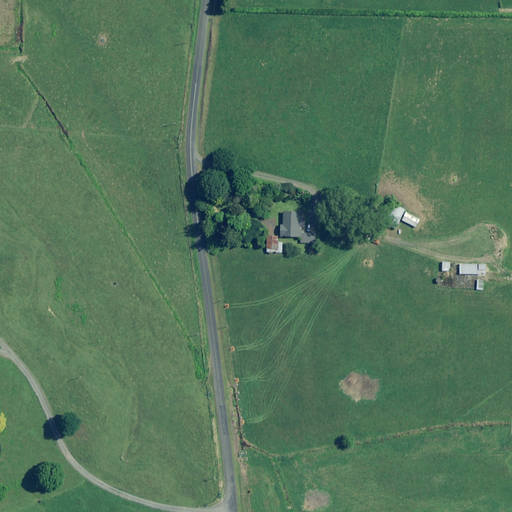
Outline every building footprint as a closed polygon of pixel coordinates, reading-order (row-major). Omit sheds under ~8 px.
[(395,227),(405,210),(400,206),(389,224),(395,227)] [(300,212),(283,211),(282,237),(299,237),(300,212)] [(420,219),(406,212),(402,220),(416,227),(420,219)] [(315,243),(315,234),(302,233),(301,243),(315,243)] [(282,253),(283,242),(267,242),(267,252),(282,253)] [(460,264),(460,274),(480,274),(480,273),(486,273),(486,265),(460,264)]
